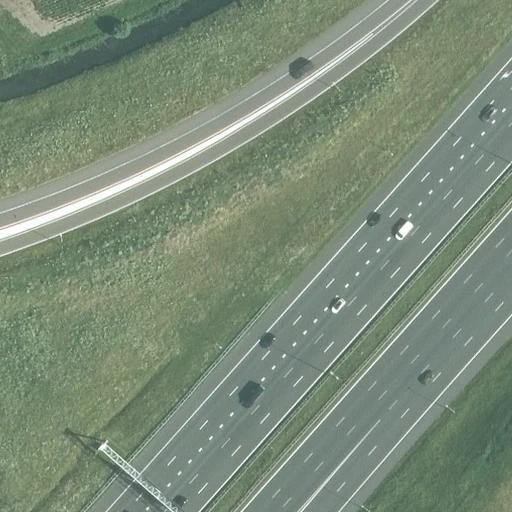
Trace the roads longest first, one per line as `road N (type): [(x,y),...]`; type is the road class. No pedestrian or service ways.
road 1 (motorway): [(511,107),(149,511)]
road 2 (motorway): [(413,0),(253,117),(105,195),(0,234)]
road 3 (motorway): [(374,416),(511,261)]
road 4 (motorway): [(283,511),(374,416)]
road 5 (motorway): [(301,511),(374,416)]
